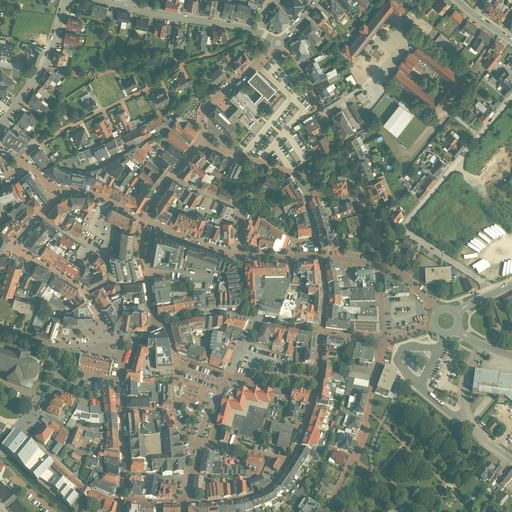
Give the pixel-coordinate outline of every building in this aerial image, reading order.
[(172,1),(167,0),(165,9),(177,11),(178,2),(172,1)] [(197,0),(187,0),(186,4),(188,5),(187,9),(187,10),(191,11),(191,10),(195,10),(197,0)] [(216,0),(207,0),(207,1),(206,1),(205,7),(206,7),(205,11),(204,11),(214,13),(216,0)] [(258,4),(249,0),(248,5),(250,5),(250,8),(257,9),(258,6),(258,4)] [(303,4),(298,0),(287,0),(288,1),(285,5),(295,14),(303,4)] [(344,12),(331,0),(330,0),(324,7),(328,11),(332,14),(335,10),(341,15),(344,12)] [(362,31),(349,46),(345,43),(340,50),(352,60),(372,34),(392,9),(399,15),(405,8),(400,5),(394,0),(386,0),(367,24),(364,22),(359,28),(362,31)] [(450,5),(444,0),(440,0),(439,2),(440,2),(438,4),(437,3),(433,7),(438,12),(438,11),(441,14),(445,11),(444,10),(446,8),(446,9),(450,5)] [(485,0),(483,0),(478,7),(484,11),(489,3),(487,1),(485,0)] [(237,4),(225,1),(222,13),(235,16),(235,14),(237,4)] [(248,5),(238,3),(237,4),(235,14),(248,17),(250,8),(250,5),(248,5)] [(489,3),(484,11),(490,14),(495,6),(493,5),(489,3)] [(107,7),(93,4),(91,14),(105,18),(107,10),(107,7)] [(501,10),(495,18),(501,22),(509,9),(506,7),(507,6),(504,4),(501,10)] [(429,6),(424,12),(427,15),(433,9),(429,6)] [(495,6),(490,14),(495,18),(501,10),(496,7),(495,6)] [(290,19),(279,9),(270,18),(281,29),(290,19)] [(114,12),(107,10),(105,18),(104,17),(104,18),(113,20),(115,12),(114,12)] [(130,12),(118,10),(118,13),(116,19),(122,20),(120,26),(126,27),(127,21),(128,21),(128,19),(130,12)] [(449,16),(447,14),(442,20),(447,25),(452,19),(457,24),(463,18),(454,10),(449,16)] [(328,17),(321,11),(314,18),(325,28),(328,25),(324,21),(328,17)] [(87,15),(79,14),(77,20),(82,21),(82,22),(85,22),(87,15)] [(82,21),(69,17),(66,25),(72,27),(76,28),(80,29),(82,22),(82,21)] [(148,21),(137,19),(135,28),(147,30),(148,21)] [(476,27),(467,21),(462,28),(472,34),(476,27)] [(310,22),(302,31),(308,37),(309,37),(314,31),(317,28),(310,22)] [(166,24),(158,23),(157,26),(156,26),(154,33),(161,34),(164,35),(165,30),(166,25),(166,24)] [(183,27),(174,26),(172,36),(173,36),(172,40),(172,42),(173,42),(174,42),(174,45),(180,46),(180,44),(183,45),(184,37),(181,37),(182,33),(183,27)] [(225,30),(217,29),(217,32),(215,39),(223,41),(224,41),(225,41),(226,37),(224,37),(225,30)] [(205,31),(198,30),(196,39),(195,41),(198,42),(198,47),(205,49),(206,43),(207,35),(204,34),(205,31)] [(481,30),(476,38),(472,44),(471,45),(471,46),(479,51),(482,46),(480,45),(482,42),(486,44),(490,37),(481,30)] [(321,37),(314,31),(309,37),(313,41),(315,43),(321,37)] [(80,36),(66,32),(64,40),(65,40),(70,42),(69,42),(70,42),(73,43),(77,44),(80,36)] [(331,39),(325,33),(323,35),(329,41),(331,39)] [(469,34),(464,41),(467,43),(469,41),(473,37),(469,34)] [(300,38),(291,44),(290,44),(290,45),(293,49),(292,50),(294,54),(295,53),(298,58),(299,58),(300,57),(305,54),(307,58),(309,57),(307,53),(308,53),(309,52),(308,52),(301,39),(301,38),(300,38)] [(489,58),(483,65),(489,70),(501,55),(499,53),(504,47),(495,40),(487,50),(492,53),(492,54),(489,52),(486,56),(489,58)] [(13,44),(0,42),(0,44),(0,52),(12,54),(13,44)] [(405,60),(404,61),(402,60),(397,66),(400,67),(392,77),(436,112),(462,79),(419,44),(411,53),(409,52),(404,58),(406,59),(405,60)] [(44,52),(35,48),(32,47),(31,49),(27,47),(26,46),(24,49),(24,51),(32,54),(30,60),(39,64),(44,52)] [(62,53),(55,51),(52,61),(62,65),(62,64),(64,65),(66,61),(63,60),(65,54),(62,53)] [(250,60),(244,52),(231,63),(237,71),(240,68),(250,60)] [(322,53),(314,58),(316,61),(324,56),(322,53)] [(225,56),(219,62),(224,67),(229,63),(225,56)] [(153,57),(149,57),(147,67),(150,67),(150,71),(157,72),(157,68),(159,69),(161,59),(153,57)] [(313,62),(307,65),(308,67),(305,68),(307,72),(309,75),(317,71),(321,69),(318,64),(314,66),(313,62)] [(475,62),(470,69),(475,73),(480,67),(475,62)] [(220,67),(211,74),(215,79),(214,80),(216,83),(220,79),(226,74),(220,67)] [(68,69),(59,68),(56,73),(62,77),(68,69)] [(511,74),(511,73),(505,68),(501,74),(508,79),(511,74)] [(47,70),(39,81),(46,86),(51,79),(57,83),(60,79),(54,75),(47,70)] [(254,102),(239,88),(234,94),(233,93),(229,97),(230,97),(239,106),(237,108),(235,110),(231,114),(228,117),(216,106),(208,115),(214,120),(218,125),(223,130),(228,134),(236,125),(234,123),(239,117),(240,118),(240,119),(249,128),(250,129),(251,130),(259,121),(257,119),(252,114),(254,112),(254,113),(256,110),(259,107),(256,104),(264,95),(267,98),(276,89),(258,73),(256,71),(247,80),(262,93),(254,102)] [(320,76),(317,71),(309,75),(311,78),(313,83),(316,81),(316,82),(322,79),(320,76)] [(15,83),(1,72),(0,73),(0,80),(6,85),(2,90),(0,88),(0,89),(6,94),(7,94),(15,83)] [(184,75),(178,78),(178,79),(174,82),(177,89),(188,84),(187,81),(184,75)] [(504,78),(501,75),(498,80),(505,86),(507,83),(502,80),(504,78)] [(133,76),(123,82),(128,90),(138,85),(133,76)] [(192,79),(187,81),(188,84),(190,89),(195,87),(192,79)] [(328,81),(316,89),(321,96),(328,92),(326,88),(331,85),(328,81)] [(47,92),(42,86),(37,91),(43,96),(47,92)] [(503,88),(500,91),(506,96),(511,91),(505,86),(503,88)] [(165,90),(153,96),(154,98),(158,105),(165,101),(166,103),(171,100),(168,96),(168,95),(165,90)] [(328,92),(321,96),(325,104),(335,98),(333,94),(331,96),(328,92)] [(361,92),(356,95),(359,101),(364,98),(361,92)] [(395,94),(391,98),(398,103),(401,99),(395,94)] [(46,106),(41,102),(41,101),(33,95),(27,103),(30,105),(30,106),(32,108),(33,107),(36,109),(37,107),(43,111),(46,106)] [(91,97),(83,102),(87,110),(88,110),(97,106),(95,101),(94,102),(91,97)] [(154,98),(149,100),(154,110),(156,108),(155,106),(158,105),(154,98)] [(417,111),(401,99),(398,103),(399,104),(409,112),(393,132),(392,133),(397,136),(417,111)] [(487,107),(478,100),(475,104),(476,105),(490,116),(495,111),(492,108),(493,107),(489,104),(487,107)] [(353,103),(348,106),(351,111),(355,109),(356,108),(353,103)] [(385,121),(383,124),(393,132),(409,112),(399,104),(397,106),(385,121)] [(490,116),(476,105),(474,107),(482,113),(479,117),(485,122),(490,116)] [(183,119),(180,115),(176,119),(176,120),(175,121),(170,117),(168,119),(164,115),(156,108),(154,110),(165,121),(164,122),(170,126),(189,143),(194,134),(197,130),(192,125),(185,119),(185,120),(183,119)] [(361,120),(355,109),(351,111),(358,122),(361,120)] [(354,132),(342,110),(337,113),(332,116),(338,126),(344,137),(354,132)] [(125,111),(116,115),(117,118),(116,119),(122,130),(129,127),(132,125),(130,122),(129,119),(128,116),(127,116),(125,111)] [(478,118),(470,111),(466,116),(471,121),(474,123),(478,118)] [(29,115),(25,112),(23,115),(22,115),(18,121),(25,126),(29,121),(33,124),(36,120),(29,115)] [(159,117),(149,122),(152,127),(162,123),(159,117)] [(105,118),(95,123),(96,126),(94,126),(94,127),(95,126),(97,129),(96,130),(97,130),(98,132),(97,132),(98,132),(100,135),(99,136),(101,135),(102,137),(112,132),(109,127),(110,126),(108,123),(108,124),(105,118)] [(140,118),(134,120),(137,127),(143,124),(140,118)] [(450,118),(444,125),(447,127),(453,120),(450,118)] [(321,129),(315,119),(314,120),(307,124),(306,124),(308,128),(311,127),(314,133),(321,129)] [(22,129),(16,124),(11,130),(18,135),(22,129)] [(147,125),(140,129),(144,137),(151,133),(149,129),(147,125)] [(140,127),(130,131),(130,132),(121,136),(123,140),(125,139),(128,145),(144,137),(140,129),(140,127)] [(11,130),(9,128),(3,136),(5,137),(2,141),(8,145),(10,144),(11,145),(18,135),(11,130)] [(18,135),(11,145),(11,144),(18,149),(21,146),(22,147),(27,140),(28,139),(24,137),(27,132),(22,129),(18,135)] [(84,129),(72,135),(78,147),(87,143),(90,141),(90,140),(84,129)] [(173,133),(169,131),(164,137),(171,142),(171,141),(172,140),(175,141),(178,137),(173,133)] [(32,136),(27,132),(24,137),(28,139),(27,140),(29,142),(33,136),(32,136)] [(457,139),(452,134),(450,137),(448,140),(455,146),(457,143),(455,142),(455,141),(457,140),(457,139)] [(324,136),(312,143),(314,147),(317,146),(321,152),(322,151),(323,152),(330,148),(328,144),(329,143),(328,141),(326,141),(324,136)] [(188,145),(178,137),(175,141),(173,144),(183,151),(188,145)] [(356,137),(347,142),(351,150),(360,145),(356,137)] [(114,138),(105,142),(110,154),(120,149),(114,138)] [(90,141),(87,143),(89,148),(93,146),(96,145),(95,144),(93,139),(90,140),(90,141)] [(166,150),(156,139),(154,141),(162,149),(164,152),(166,150)] [(455,146),(448,140),(445,143),(446,144),(445,146),(449,149),(451,146),(453,148),(455,146)] [(465,145),(459,140),(458,141),(457,143),(455,146),(461,151),(465,145)] [(97,147),(93,148),(96,154),(98,160),(110,154),(105,142),(97,147)] [(148,142),(141,148),(146,152),(152,147),(148,142)] [(183,151),(171,143),(168,147),(166,149),(178,157),(183,151)] [(363,152),(360,145),(351,150),(355,158),(360,155),(361,157),(369,154),(367,150),(363,152)] [(89,148),(83,151),(85,158),(86,158),(96,154),(93,148),(93,146),(89,148)] [(137,146),(128,151),(134,156),(140,160),(141,162),(141,161),(142,160),(144,157),(146,154),(147,154),(137,146)] [(461,151),(455,146),(453,148),(450,151),(456,156),(461,151)] [(38,147),(29,154),(34,160),(35,160),(36,159),(32,154),(40,148),(39,147),(38,147)] [(40,148),(32,154),(36,159),(41,166),(49,160),(47,158),(48,157),(46,155),(40,148)] [(198,149),(189,159),(198,165),(206,154),(198,149)] [(177,158),(166,150),(164,152),(161,156),(163,157),(173,164),(177,158)] [(83,151),(77,153),(78,155),(80,160),(85,158),(83,151)] [(134,156),(128,151),(123,155),(129,159),(131,160),(132,158),(134,156)] [(215,163),(219,155),(212,151),(208,158),(211,159),(211,160),(212,160),(215,162),(215,163)] [(321,152),(313,155),(316,160),(324,155),(323,152),(322,151),(321,152)] [(219,155),(215,163),(219,164),(218,165),(222,168),(223,166),(223,167),(227,158),(220,154),(219,155)] [(78,155),(66,159),(67,164),(68,165),(80,160),(78,155)] [(123,155),(118,158),(123,163),(129,159),(123,155)] [(364,160),(359,162),(358,162),(357,162),(356,163),(356,164),(357,164),(358,164),(360,171),(370,167),(367,162),(371,160),(369,155),(363,158),(364,160)] [(439,158),(438,159),(433,155),(429,159),(430,160),(441,169),(445,163),(439,158)] [(173,164),(163,157),(159,163),(160,164),(168,170),(173,164)] [(118,158),(104,166),(109,173),(104,181),(99,190),(109,195),(115,183),(124,164),(123,163),(118,158)] [(158,166),(148,158),(147,160),(145,162),(145,163),(150,167),(149,168),(151,169),(151,170),(153,171),(154,170),(155,171),(159,166),(158,166)] [(198,165),(189,159),(182,168),(192,175),(193,175),(194,176),(196,172),(199,167),(198,167),(199,166),(198,165)] [(244,165),(233,160),(227,173),(238,178),(244,165)] [(441,169),(430,160),(428,162),(431,165),(432,164),(433,165),(430,169),(436,174),(437,174),(436,174),(441,169)] [(210,165),(208,163),(204,170),(205,171),(209,174),(211,173),(215,166),(211,163),(210,165)] [(60,168),(54,164),(43,169),(45,170),(52,175),(63,181),(71,182),(73,173),(66,171),(60,168)] [(159,166),(155,171),(154,170),(153,171),(151,170),(148,174),(159,182),(164,174),(168,170),(160,164),(158,166),(159,166)] [(109,173),(104,166),(100,174),(103,176),(106,177),(109,173)] [(204,170),(199,167),(196,172),(203,177),(205,171),(204,170)] [(370,167),(360,171),(364,179),(369,177),(370,179),(374,177),(373,176),(373,175),(370,167)] [(100,168),(91,170),(90,173),(91,174),(91,175),(96,176),(97,173),(100,168)] [(131,169),(124,178),(120,186),(119,187),(117,186),(118,185),(115,183),(109,195),(118,200),(128,181),(133,174),(135,171),(131,169)] [(148,174),(142,169),(138,173),(146,178),(148,179),(146,182),(154,188),(159,182),(148,174)] [(192,175),(182,169),(177,175),(186,181),(187,180),(190,182),(192,180),(188,177),(189,176),(191,178),(193,175),(192,175)] [(421,179),(408,170),(406,174),(409,176),(409,177),(414,179),(419,182),(421,184),(424,180),(421,178),(421,179)] [(209,174),(205,171),(203,177),(201,179),(207,181),(212,175),(212,174),(211,173),(209,174)] [(77,173),(73,173),(71,182),(74,183),(82,184),(84,175),(77,173)] [(275,176),(267,173),(262,185),(266,187),(267,184),(275,187),(279,177),(276,175),(275,175),(275,176)] [(49,195),(31,174),(22,181),(32,193),(33,192),(42,203),(49,195)] [(91,175),(84,174),(84,175),(82,184),(91,186),(96,176),(91,175)] [(138,177),(133,174),(128,181),(133,184),(138,177)] [(424,180),(421,184),(423,185),(429,189),(437,179),(429,174),(424,180)] [(296,183),(291,175),(280,183),(281,184),(280,185),(282,188),(286,186),(287,188),(284,190),(286,194),(289,192),(295,201),(297,204),(299,208),(305,205),(302,193),(298,186),(296,183)] [(101,179),(96,176),(91,186),(99,190),(104,181),(101,179)] [(345,178),(331,182),(333,187),(336,186),(337,194),(341,193),(347,191),(348,191),(347,187),(345,178)] [(146,182),(142,179),(140,182),(143,184),(140,189),(140,190),(149,196),(154,188),(146,182)] [(207,181),(201,179),(197,186),(206,190),(210,183),(207,181)] [(385,179),(379,181),(367,186),(368,191),(371,197),(383,192),(385,197),(391,195),(385,179)] [(181,186),(173,180),(167,188),(176,195),(177,195),(179,193),(184,187),(181,186)] [(19,181),(12,183),(18,195),(19,197),(23,201),(24,202),(25,201),(28,200),(23,195),(20,189),(22,188),(19,181)] [(128,181),(118,200),(126,203),(131,193),(130,193),(134,185),(133,184),(128,181)] [(411,185),(405,181),(403,184),(408,189),(411,185)] [(218,186),(210,183),(206,190),(215,194),(218,186)] [(0,203),(4,202),(8,200),(7,199),(10,198),(18,195),(13,185),(12,186),(5,188),(0,189),(0,203)] [(429,189),(423,185),(420,188),(419,189),(425,194),(429,189)] [(232,192),(220,187),(217,195),(228,200),(230,196),(232,192)] [(167,188),(156,205),(165,210),(176,195),(167,188)] [(318,188),(311,191),(313,196),(320,193),(318,188)] [(182,195),(180,198),(181,199),(186,203),(189,198),(193,192),(186,189),(182,195)] [(425,194),(419,189),(417,192),(415,194),(421,199),(425,194)] [(131,206),(140,211),(149,196),(140,190),(138,194),(137,195),(136,198),(131,206)] [(347,191),(341,193),(343,199),(339,200),(349,197),(347,191)] [(32,193),(30,194),(32,197),(28,200),(25,201),(28,205),(34,212),(42,203),(33,192),(32,193)] [(193,192),(186,203),(193,207),(201,195),(193,192)] [(245,197),(235,192),(232,197),(243,202),(245,197)] [(134,195),(131,193),(126,203),(131,206),(136,198),(134,197),(135,195),(134,195)] [(18,195),(10,198),(14,206),(14,207),(14,206),(16,208),(23,201),(19,197),(18,195)] [(86,196),(70,195),(66,198),(68,199),(69,205),(81,206),(86,196)] [(95,200),(86,196),(81,206),(87,209),(84,214),(87,215),(92,206),(95,200)] [(317,197),(308,200),(309,207),(312,213),(322,210),(321,208),(317,197)] [(66,198),(57,203),(65,209),(69,205),(68,199),(66,198)] [(350,200),(341,203),(342,207),(343,207),(343,210),(344,214),(353,212),(350,200)] [(11,217),(8,220),(0,230),(10,237),(17,229),(34,212),(26,204),(24,202),(23,201),(16,208),(14,206),(14,207),(7,213),(11,217)] [(295,201),(282,207),(286,214),(291,212),(291,211),(299,208),(297,204),(295,201)] [(227,205),(221,202),(217,211),(220,212),(219,216),(222,217),(227,205)] [(57,203),(47,215),(55,222),(65,209),(57,203)] [(81,206),(69,205),(65,209),(55,222),(67,229),(78,212),(81,206)] [(156,205),(155,205),(151,215),(168,222),(171,215),(172,213),(165,210),(156,205)] [(234,208),(227,205),(222,217),(221,218),(220,221),(224,222),(223,222),(233,222),(234,208)] [(304,207),(298,209),(296,210),(292,212),(295,218),(300,216),(301,217),(306,215),(304,207)] [(322,210),(312,213),(315,221),(316,220),(316,222),(315,223),(317,231),(319,230),(319,232),(318,233),(319,236),(330,234),(329,230),(328,230),(327,227),(328,227),(326,220),(325,217),(323,210),(322,207),(321,208),(322,210)] [(122,213),(112,208),(110,214),(108,218),(117,222),(122,213)] [(189,215),(179,211),(175,217),(174,217),(171,223),(179,226),(180,221),(182,222),(181,225),(184,226),(183,227),(184,228),(184,227),(187,229),(188,229),(193,217),(189,215)] [(389,211),(384,213),(390,221),(392,219),(391,217),(389,216),(391,214),(389,211)] [(129,216),(122,213),(117,222),(116,224),(121,227),(122,225),(125,227),(129,216)] [(397,213),(393,217),(392,216),(391,217),(392,219),(390,221),(393,224),(396,228),(403,220),(397,213)] [(197,214),(196,217),(193,216),(193,217),(188,229),(192,231),(192,230),(196,232),(200,233),(206,218),(197,214)] [(288,215),(277,227),(281,229),(291,218),(288,215)] [(301,217),(299,218),(300,224),(301,227),(310,228),(306,215),(301,217)] [(136,219),(129,216),(125,227),(127,228),(127,230),(134,232),(136,219)] [(51,225),(43,219),(36,227),(44,234),(51,225)] [(261,221),(256,219),(252,229),(253,230),(257,232),(261,221)] [(340,219),(334,220),(336,228),(345,226),(344,223),(342,224),(340,219)] [(355,219),(344,222),(344,223),(345,226),(347,235),(354,233),(354,235),(359,234),(355,219)] [(82,228),(74,222),(69,231),(77,236),(83,228),(82,228)] [(212,224),(204,222),(200,233),(208,235),(212,224)] [(223,222),(224,240),(233,240),(233,231),(233,222),(223,222)] [(271,227),(263,222),(258,232),(261,234),(268,237),(270,233),(268,232),(271,227)] [(252,225),(246,223),(244,229),(244,231),(244,233),(245,234),(244,238),(245,240),(244,241),(246,242),(245,244),(248,246),(253,235),(251,234),(253,230),(252,229),(251,229),(252,225)] [(51,225),(44,234),(50,239),(52,236),(54,237),(59,230),(51,225)] [(221,228),(213,225),(209,236),(217,238),(221,228)] [(44,234),(36,227),(30,234),(45,246),(48,241),(50,239),(44,234)] [(283,236),(271,227),(268,232),(270,233),(271,233),(270,237),(273,239),(272,242),(261,239),(258,250),(272,252),(280,253),(285,238),(283,237),(283,236)] [(301,227),(301,228),(297,228),(298,239),(311,238),(310,228),(301,227)] [(127,230),(121,229),(121,236),(134,238),(134,232),(127,230)] [(59,230),(54,237),(58,240),(63,233),(59,230)] [(10,238),(2,232),(0,234),(0,251),(1,251),(10,238)] [(74,240),(63,233),(58,240),(56,243),(62,247),(64,244),(69,248),(73,241),(74,240)] [(45,246),(30,234),(23,244),(39,254),(45,246)] [(330,234),(319,236),(318,236),(319,241),(320,247),(321,250),(320,251),(320,252),(321,253),(322,252),(323,251),(335,251),(335,250),(339,250),(338,243),(334,244),(333,240),(335,240),(334,234),(330,234)] [(171,238),(164,236),(160,236),(155,235),(154,242),(152,251),(149,250),(149,252),(149,254),(152,255),(151,261),(150,263),(151,263),(154,264),(168,266),(170,267),(171,263),(176,264),(180,265),(180,264),(183,264),(187,244),(178,240),(178,241),(171,238)] [(253,235),(248,246),(248,247),(257,249),(261,238),(260,238),(253,235)] [(134,238),(121,236),(120,247),(117,247),(116,255),(132,255),(134,238)] [(55,245),(48,241),(45,246),(39,254),(45,258),(52,262),(62,247),(56,243),(55,245)] [(410,244),(405,241),(401,248),(408,253),(409,253),(412,249),(414,247),(413,247),(414,246),(410,244)] [(62,247),(52,262),(62,268),(68,259),(72,253),(74,254),(76,252),(76,251),(74,250),(73,251),(70,249),(68,252),(67,251),(69,248),(64,244),(62,247)] [(76,251),(76,252),(81,255),(86,247),(80,244),(80,245),(76,251)] [(218,255),(187,244),(183,264),(183,265),(186,265),(186,266),(211,269),(210,274),(219,275),(220,275),(222,269),(214,266),(218,255)] [(412,249),(409,253),(408,253),(405,258),(411,262),(417,253),(412,249)] [(93,252),(91,254),(85,261),(90,264),(93,261),(98,255),(93,252)] [(104,260),(98,255),(93,261),(96,265),(98,269),(106,265),(104,260)] [(116,255),(114,255),(110,256),(114,274),(115,276),(116,277),(117,278),(119,278),(130,278),(135,277),(140,276),(140,275),(138,266),(137,263),(134,255),(132,255),(116,255)] [(234,261),(218,255),(214,266),(222,269),(220,275),(219,275),(218,281),(227,280),(229,298),(233,298),(231,310),(238,310),(240,308),(241,305),(239,291),(238,291),(234,261)] [(8,257),(0,257),(0,272),(1,273),(3,268),(8,258),(8,257)] [(77,265),(68,259),(62,268),(74,276),(80,267),(77,265)] [(89,266),(85,273),(87,275),(88,274),(89,273),(90,272),(88,270),(91,266),(95,269),(95,270),(98,269),(96,265),(93,261),(90,264),(89,266)] [(13,263),(12,263),(9,262),(0,290),(9,294),(12,295),(16,283),(18,284),(19,280),(17,280),(19,276),(22,266),(19,266),(19,265),(18,265),(17,264),(16,263),(14,263),(13,263)] [(80,267),(74,276),(82,281),(87,275),(85,273),(89,266),(83,262),(82,263),(80,267)] [(44,268),(37,264),(31,276),(34,277),(34,276),(38,278),(39,277),(44,268)] [(317,264),(309,265),(301,266),(294,266),(294,277),(302,276),(308,276),(315,277),(315,278),(320,279),(320,275),(319,275),(319,269),(318,269),(317,264)] [(338,264),(324,267),(326,273),(335,272),(336,271),(339,271),(338,264)] [(95,270),(93,271),(94,274),(93,274),(97,283),(108,278),(109,276),(106,265),(98,269),(95,270)] [(258,266),(250,266),(250,267),(247,267),(245,269),(245,276),(247,278),(247,284),(248,285),(248,289),(249,291),(249,292),(249,294),(249,295),(249,296),(250,296),(250,299),(251,300),(252,308),(255,309),(256,304),(256,301),(260,301),(265,286),(265,280),(265,267),(264,267),(261,267),(258,267),(258,266)] [(283,266),(265,266),(265,267),(265,280),(276,280),(281,280),(284,280),(284,277),(286,277),(287,276),(286,274),(286,273),(283,273),(283,266)] [(44,268),(39,277),(32,291),(37,294),(46,281),(45,281),(51,272),(44,268)] [(450,270),(425,271),(425,284),(451,283),(450,270)] [(373,271),(367,271),(367,272),(365,272),(354,273),(355,283),(362,282),(363,290),(375,290),(373,271)] [(335,272),(326,273),(328,285),(329,285),(337,285),(335,272)] [(64,280),(53,273),(50,278),(49,283),(48,284),(58,290),(64,280)] [(90,276),(88,274),(87,275),(82,281),(88,287),(97,283),(93,274),(90,276)] [(30,277),(26,275),(22,285),(26,287),(30,277)] [(320,279),(315,278),(315,277),(308,276),(302,276),(301,280),(307,281),(307,282),(306,288),(309,289),(321,290),(320,279)] [(394,283),(392,283),(392,279),(388,280),(388,277),(384,278),(385,293),(392,293),(392,295),(395,295),(395,297),(409,296),(409,291),(405,291),(404,287),(400,288),(400,284),(394,285),(394,283)] [(169,280),(153,283),(155,294),(172,291),(171,288),(179,286),(178,282),(171,281),(171,279),(170,280),(169,280)] [(78,289),(64,280),(58,290),(61,292),(69,298),(78,289)] [(227,280),(218,281),(218,286),(218,287),(219,287),(218,293),(218,294),(218,298),(229,298),(227,280)] [(276,280),(265,280),(265,286),(260,301),(259,305),(260,305),(258,314),(279,319),(279,318),(286,297),(288,291),(291,285),(290,282),(281,280),(276,280)] [(49,283),(46,281),(37,294),(49,300),(53,293),(54,293),(58,290),(48,284),(49,283)] [(471,281),(464,284),(468,294),(476,290),(471,281)] [(137,283),(124,284),(124,293),(123,299),(123,300),(135,300),(137,292),(137,283)] [(142,283),(137,283),(137,292),(135,300),(139,300),(145,300),(142,283)] [(206,285),(194,283),(193,293),(194,296),(205,295),(206,285)] [(115,284),(106,285),(105,285),(107,290),(110,290),(110,292),(116,291),(115,284)] [(105,285),(91,291),(97,299),(107,294),(110,293),(110,292),(110,290),(107,290),(105,285)] [(218,287),(206,285),(205,291),(205,295),(205,297),(211,296),(211,297),(213,296),(214,293),(218,293),(219,287),(218,287)] [(337,285),(329,285),(329,291),(329,296),(330,296),(330,299),(338,299),(338,294),(338,288),(338,285),(337,285)] [(78,289),(69,298),(72,303),(73,302),(75,300),(76,301),(83,296),(78,289)] [(321,291),(309,289),(308,296),(315,297),(315,301),(322,302),(322,297),(322,294),(321,294),(321,291)] [(375,290),(350,291),(350,294),(350,299),(350,302),(356,302),(375,301),(375,290)] [(279,318),(292,321),(297,304),(297,303),(296,303),(296,304),(294,304),(296,295),(288,294),(289,291),(288,291),(286,297),(279,318)] [(32,303),(15,297),(13,303),(7,301),(9,294),(3,292),(1,299),(0,298),(0,320),(0,321),(3,322),(4,318),(15,321),(18,310),(19,309),(27,311),(32,313),(35,304),(34,303),(32,302),(32,303)] [(169,292),(155,294),(157,305),(158,308),(157,309),(170,307),(169,300),(169,292)] [(119,293),(111,297),(111,298),(110,299),(111,301),(115,299),(118,298),(120,297),(120,293),(119,293)] [(183,301),(176,302),(177,304),(173,304),(174,307),(174,315),(194,313),(193,298),(194,297),(194,296),(193,293),(187,293),(173,293),(173,299),(177,299),(177,297),(182,297),(183,300),(182,300),(183,301)] [(213,296),(213,301),(211,301),(205,302),(206,311),(217,310),(217,297),(218,294),(218,293),(214,293),(213,296)] [(107,294),(97,299),(99,303),(101,307),(111,302),(111,301),(110,299),(107,294)] [(511,294),(502,299),(506,306),(511,303),(511,294)] [(205,295),(194,296),(194,297),(193,298),(194,313),(206,311),(205,302),(205,297),(205,295)] [(300,295),(298,304),(297,303),(297,304),(300,305),(299,309),(307,311),(307,309),(308,296),(300,295)] [(76,301),(71,306),(73,309),(74,309),(78,306),(82,304),(86,301),(87,300),(83,296),(76,301)] [(65,306),(53,297),(50,301),(62,310),(65,306)] [(229,298),(218,298),(218,310),(231,310),(233,298),(229,298)] [(115,299),(111,301),(111,302),(116,309),(118,312),(121,313),(122,310),(122,308),(120,307),(115,299)] [(338,299),(330,299),(329,309),(338,309),(342,309),(343,309),(343,305),(342,304),(342,303),(344,303),(342,303),(342,299),(340,299),(338,299)] [(145,300),(139,300),(139,308),(136,308),(134,308),(134,311),(131,328),(146,328),(147,323),(148,320),(147,320),(147,317),(146,309),(145,300)] [(501,300),(493,304),(495,309),(504,305),(501,300)] [(315,301),(314,310),(313,325),(318,326),(319,326),(320,326),(322,308),(322,302),(315,301)] [(111,302),(101,307),(105,314),(116,309),(111,302)] [(300,305),(297,304),(292,321),(307,324),(307,311),(299,309),(300,305)] [(78,306),(74,309),(74,312),(66,311),(64,315),(78,316),(78,306)] [(170,307),(157,309),(158,318),(174,315),(174,307),(173,307),(170,307)] [(354,331),(377,334),(381,333),(379,308),(375,309),(375,310),(376,317),(376,323),(357,322),(354,322),(354,331)] [(116,309),(105,314),(108,319),(108,325),(120,326),(121,313),(118,312),(116,309)] [(342,316),(338,316),(338,309),(329,309),(327,309),(326,327),(349,330),(349,321),(349,316),(342,316)] [(48,314),(37,310),(32,325),(35,326),(43,329),(45,324),(48,314)] [(134,311),(122,310),(121,313),(120,326),(131,328),(134,311)] [(59,318),(48,314),(45,324),(43,329),(35,326),(32,334),(39,337),(51,341),(56,326),(59,318)] [(78,316),(64,315),(63,324),(78,325),(78,316)] [(84,316),(78,316),(78,325),(92,325),(92,318),(93,316),(92,316),(84,316)] [(235,320),(223,319),(222,332),(221,332),(221,336),(222,336),(222,341),(229,342),(231,343),(232,336),(239,339),(241,335),(248,322),(235,320)] [(205,321),(194,321),(187,324),(190,334),(190,335),(192,334),(193,335),(195,334),(195,335),(204,336),(204,333),(208,333),(207,337),(212,337),(213,327),(212,327),(213,320),(205,320),(205,321)] [(223,320),(214,320),(213,333),(213,335),(221,336),(221,332),(223,320)] [(187,324),(171,328),(173,335),(176,346),(186,347),(187,347),(188,347),(187,346),(185,337),(190,335),(190,334),(187,324)] [(276,329),(264,327),(257,342),(266,346),(270,337),(273,337),(275,337),(276,329)] [(289,330),(277,328),(275,337),(274,341),(273,341),(273,343),(272,348),(272,350),(284,353),(285,348),(286,342),(289,331),(289,330)] [(148,338),(148,347),(148,357),(148,363),(148,368),(148,370),(150,372),(173,371),(169,349),(166,339),(163,331),(148,338)] [(299,333),(289,331),(286,342),(292,343),(297,344),(299,333)] [(308,336),(299,335),(299,333),(297,344),(296,348),(306,350),(308,336)] [(221,336),(213,335),(212,337),(210,350),(210,352),(212,353),(219,355),(220,352),(221,347),(224,348),(224,347),(227,347),(229,342),(222,341),(222,336),(221,336)] [(316,338),(308,336),(306,350),(303,350),(302,364),(313,364),(315,346),(316,338)] [(207,337),(206,337),(204,349),(205,349),(208,350),(210,350),(212,337),(207,337)] [(324,340),(323,347),(331,348),(331,347),(342,349),(343,344),(342,344),(343,340),(328,338),(326,338),(325,339),(324,340)] [(148,347),(138,347),(135,359),(146,362),(148,363),(148,357),(148,347)] [(177,347),(175,347),(178,354),(187,357),(188,350),(188,347),(187,347),(186,347),(185,347),(185,349),(177,347)] [(194,348),(188,347),(188,350),(187,357),(196,360),(197,352),(197,351),(198,348),(194,347),(194,348)] [(331,348),(323,347),(322,358),(333,359),(336,359),(336,353),(330,352),(331,350),(331,348)] [(365,348),(356,347),(355,356),(353,356),(352,361),(360,362),(359,366),(364,367),(365,363),(372,364),(374,353),(369,352),(370,351),(365,350),(365,348)] [(0,374),(5,376),(5,378),(8,379),(7,382),(20,387),(20,386),(30,390),(33,383),(34,382),(35,382),(36,381),(37,380),(38,378),(39,376),(39,375),(39,373),(39,371),(38,370),(38,368),(38,367),(40,361),(30,357),(17,353),(16,355),(13,354),(12,356),(1,352),(1,350),(0,349),(0,374)] [(219,355),(212,353),(211,356),(209,366),(224,371),(228,362),(232,354),(224,351),(223,353),(220,352),(219,355)] [(207,354),(204,352),(204,354),(202,362),(209,366),(211,356),(207,354)] [(101,361),(81,356),(80,362),(78,369),(84,371),(85,371),(110,377),(112,370),(113,364),(101,361)] [(146,362),(135,359),(134,364),(133,364),(132,367),(133,367),(131,373),(138,373),(141,373),(143,373),(144,370),(144,367),(146,362)] [(332,365),(322,364),(321,373),(331,374),(332,365)] [(395,371),(385,367),(377,389),(377,390),(389,394),(397,374),(395,371)] [(370,376),(349,371),(347,377),(355,379),(369,382),(370,376)] [(511,376),(481,372),(476,371),(476,372),(475,372),(472,392),(504,396),(511,402),(511,376)] [(138,373),(131,373),(126,373),(126,384),(140,384),(140,374),(141,373),(138,373)] [(331,374),(321,373),(320,382),(320,383),(329,384),(330,378),(332,380),(334,380),(333,381),(340,382),(341,376),(331,374)] [(151,377),(144,377),(144,376),(143,376),(143,374),(140,374),(140,384),(152,385),(152,379),(151,379),(151,377)] [(355,379),(349,378),(347,386),(346,391),(352,393),(353,385),(355,379)] [(369,382),(355,379),(353,385),(368,388),(369,382)] [(114,383),(99,381),(98,385),(97,391),(97,392),(115,393),(114,383)] [(98,385),(90,383),(84,382),(82,389),(83,389),(97,391),(98,385)] [(329,384),(320,383),(319,390),(329,392),(333,393),(335,394),(336,389),(332,388),(332,384),(329,384)] [(140,384),(126,384),(126,399),(137,399),(137,392),(137,390),(140,390),(140,384)] [(152,385),(140,384),(140,390),(137,390),(137,392),(152,393),(152,396),(158,396),(158,386),(158,385),(152,385)] [(164,386),(162,386),(162,394),(162,407),(165,407),(173,406),(173,398),(173,386),(164,386)] [(239,389),(239,392),(237,391),(235,390),(233,391),(231,391),(230,389),(227,391),(228,393),(227,394),(226,395),(226,396),(225,397),(225,398),(226,398),(225,400),(223,399),(221,408),(222,408),(220,416),(219,416),(217,424),(218,425),(217,427),(218,427),(217,427),(223,428),(226,429),(228,429),(238,432),(237,436),(244,438),(243,440),(255,443),(258,430),(262,431),(266,416),(276,419),(277,419),(279,407),(274,406),(272,405),(274,394),(272,393),(273,392),(264,390),(263,394),(260,393),(260,392),(252,390),(251,393),(248,392),(239,389)] [(329,392),(319,390),(317,399),(327,400),(328,397),(332,398),(333,393),(329,392)] [(389,394),(377,390),(375,394),(387,399),(389,394)] [(115,393),(97,392),(102,392),(103,398),(103,401),(104,406),(116,406),(115,400),(115,393)] [(299,393),(293,392),(292,395),(290,402),(291,402),(291,403),(292,403),(292,402),(294,403),(295,403),(301,404),(301,405),(301,404),(305,405),(305,406),(305,405),(306,406),(307,406),(309,395),(299,392),(299,393)] [(364,393),(362,393),(361,394),(358,393),(358,394),(356,400),(356,403),(365,405),(368,395),(364,394),(364,393)] [(69,398),(68,397),(62,394),(61,397),(57,398),(55,397),(52,405),(62,410),(64,404),(71,408),(75,400),(72,399),(70,398),(69,398)] [(289,396),(277,395),(276,404),(280,405),(280,401),(289,401),(289,396)] [(152,399),(141,399),(137,399),(126,399),(127,409),(150,409),(150,408),(149,403),(152,403),(152,399)] [(327,400),(317,399),(315,410),(325,412),(326,407),(327,400)] [(447,403),(455,408),(457,403),(449,399),(447,403)] [(356,403),(349,401),(348,404),(347,409),(354,410),(356,403)] [(365,405),(356,403),(354,410),(353,413),(356,414),(356,415),(359,415),(359,414),(363,415),(365,405)] [(62,410),(52,405),(51,405),(47,412),(58,417),(62,410)] [(90,409),(78,405),(76,411),(90,415),(90,409)] [(97,407),(90,407),(90,409),(90,415),(104,416),(104,406),(97,407)] [(116,406),(104,406),(104,416),(116,415),(116,407),(116,406)] [(339,409),(334,408),(334,409),(326,407),(325,412),(337,415),(339,409)] [(300,411),(291,408),(288,419),(291,420),(297,421),(300,411)] [(325,412),(315,410),(312,419),(325,423),(326,419),(324,419),(324,416),(336,419),(337,415),(325,412)] [(104,416),(90,415),(76,411),(73,415),(71,418),(70,420),(75,422),(90,424),(102,425),(105,425),(104,416)] [(162,413),(150,414),(150,422),(150,425),(145,425),(145,432),(149,432),(149,437),(166,434),(164,425),(162,413)] [(170,413),(162,413),(164,425),(165,424),(168,431),(167,431),(168,433),(172,432),(176,430),(177,430),(170,413)] [(138,414),(128,414),(129,426),(139,425),(138,414)] [(150,414),(142,414),(142,422),(150,422),(150,414)] [(116,415),(104,416),(105,425),(107,425),(117,425),(116,415)] [(63,447),(66,444),(65,443),(68,439),(67,438),(69,435),(68,434),(68,433),(63,429),(62,430),(61,429),(53,423),(44,417),(42,421),(41,422),(45,427),(35,440),(44,446),(46,444),(51,437),(53,439),(54,440),(56,441),(55,442),(58,445),(52,454),(56,457),(56,455),(63,447)] [(325,423),(312,419),(309,428),(319,432),(321,426),(327,428),(328,427),(329,424),(325,423)] [(361,422),(351,419),(348,428),(358,432),(358,430),(359,430),(360,427),(359,427),(361,422)] [(75,422),(70,420),(66,427),(72,430),(75,422)] [(499,427),(492,421),(484,430),(492,436),(499,427)] [(290,423),(286,422),(285,427),(285,429),(292,431),(294,424),(290,423)] [(285,427),(272,424),(269,434),(280,436),(277,447),(288,450),(293,431),(292,431),(285,429),(285,427)] [(118,434),(117,425),(107,425),(107,429),(107,434),(118,434)] [(139,425),(129,426),(130,438),(149,437),(149,432),(145,432),(145,425),(139,425)] [(319,432),(309,428),(305,437),(314,441),(315,439),(320,441),(322,437),(317,435),(318,432),(319,432)] [(75,429),(68,445),(75,449),(82,432),(75,429)] [(166,434),(149,437),(130,438),(131,461),(132,462),(152,462),(152,473),(162,472),(162,476),(161,476),(162,476),(185,475),(185,474),(184,474),(184,468),(185,468),(184,456),(184,457),(183,457),(183,456),(182,447),(182,445),(182,446),(179,446),(179,435),(178,435),(177,435),(176,430),(172,432),(168,433),(166,434)] [(15,432),(2,449),(3,450),(6,452),(11,456),(14,459),(37,482),(39,480),(51,487),(58,493),(57,494),(64,500),(62,501),(70,507),(78,497),(73,494),(76,489),(63,478),(61,481),(48,471),(52,467),(55,464),(47,455),(45,457),(32,445),(27,443),(26,442),(15,432)] [(101,434),(86,433),(84,438),(87,439),(94,442),(95,440),(101,440),(101,434)] [(228,434),(222,433),(219,442),(228,444),(230,435),(228,434)] [(118,434),(107,434),(107,441),(118,443),(118,434)] [(353,439),(341,434),(338,443),(341,444),(340,448),(348,451),(349,446),(350,446),(353,439)] [(314,441),(305,437),(301,446),(311,450),(313,443),(314,441)] [(118,443),(107,441),(106,446),(101,446),(101,451),(119,454),(119,446),(118,443)] [(311,452),(301,447),(296,456),(305,462),(309,456),(311,452)] [(101,451),(100,451),(99,455),(98,459),(100,460),(102,457),(105,458),(119,461),(119,454),(101,451)] [(319,454),(311,451),(311,452),(309,456),(316,459),(318,456),(319,454)] [(337,453),(335,452),(334,454),(332,459),(331,461),(334,463),(342,466),(346,457),(337,453)] [(215,454),(204,453),(203,462),(201,461),(200,474),(211,475),(212,463),(214,463),(214,462),(214,459),(218,459),(218,455),(215,455),(215,454)] [(81,459),(74,454),(71,458),(79,463),(81,459)] [(305,462),(296,456),(291,464),(301,469),(303,466),(305,462)] [(119,461),(105,458),(102,457),(100,460),(99,461),(99,462),(104,463),(105,463),(104,466),(110,467),(111,466),(119,468),(120,464),(119,464),(119,461)] [(99,461),(89,458),(86,466),(97,470),(98,464),(99,462),(99,461)] [(265,463),(249,460),(248,465),(264,468),(265,463)] [(283,463),(273,460),(271,464),(268,463),(266,467),(268,469),(277,473),(283,463)] [(144,462),(132,462),(131,461),(131,473),(146,473),(147,464),(144,463),(144,462)] [(214,463),(212,463),(211,475),(220,476),(220,475),(220,472),(221,463),(214,462),(214,463)] [(488,463),(477,475),(481,479),(484,476),(490,481),(496,473),(492,470),(493,468),(488,463)] [(73,480),(55,464),(52,467),(57,472),(63,478),(76,489),(82,493),(85,489),(73,480)] [(104,466),(98,464),(97,470),(96,472),(100,474),(119,478),(119,469),(110,467),(104,466)] [(300,469),(291,464),(285,475),(294,480),(295,480),(294,480),(297,476),(299,477),(301,474),(298,472),(300,469)] [(493,468),(492,470),(496,473),(498,475),(503,471),(496,465),(493,468)] [(511,469),(511,468),(501,479),(501,480),(498,483),(502,487),(504,488),(511,478),(511,469)] [(277,473),(268,469),(263,477),(272,482),(277,473)] [(109,477),(103,476),(103,478),(95,475),(93,480),(117,489),(119,479),(118,479),(109,477)] [(285,475),(277,487),(283,493),(284,494),(290,484),(292,486),(295,481),(294,480),(285,475)] [(142,478),(130,476),(129,484),(130,484),(141,485),(142,478)] [(159,480),(149,478),(146,498),(156,500),(156,499),(157,494),(159,480)] [(265,487),(261,478),(249,484),(252,493),(265,487)] [(200,479),(195,479),(194,479),(195,479),(193,492),(202,493),(203,486),(203,479),(200,479)] [(117,489),(93,480),(91,485),(90,487),(102,492),(114,497),(117,489)] [(295,481),(292,486),(298,489),(301,484),(295,481)] [(493,481),(487,487),(492,492),(494,490),(493,489),(497,485),(493,481)] [(318,482),(316,487),(318,488),(316,492),(316,491),(315,492),(317,493),(315,496),(322,500),(326,493),(327,491),(322,488),(324,485),(318,482)] [(216,500),(215,486),(215,484),(214,483),(212,485),(212,487),(206,487),(206,493),(207,501),(216,500)] [(144,486),(129,484),(128,498),(145,499),(146,493),(143,493),(144,486)] [(172,485),(169,485),(169,484),(166,484),(165,485),(162,484),(160,495),(157,494),(156,499),(161,499),(161,497),(162,498),(166,498),(168,498),(173,498),(173,495),(175,496),(176,491),(175,491),(176,486),(172,486),(172,485)] [(243,484),(237,485),(237,487),(238,488),(238,497),(247,495),(246,484),(243,484)] [(223,485),(215,486),(216,500),(224,499),(223,485)] [(277,487),(271,491),(276,499),(280,496),(283,493),(277,487)] [(502,487),(494,494),(497,496),(503,489),(504,488),(502,487)] [(91,492),(85,489),(82,493),(81,494),(88,499),(91,492)] [(276,499),(271,491),(266,495),(271,503),(273,507),(279,504),(276,499)] [(98,495),(91,492),(88,499),(87,501),(90,502),(94,504),(98,495)] [(509,498),(502,492),(495,500),(502,506),(509,498)] [(98,495),(94,504),(100,506),(101,507),(105,498),(98,495)] [(266,495),(260,497),(264,506),(267,505),(271,503),(266,495)] [(260,497),(251,500),(254,510),(257,509),(262,507),(263,510),(265,509),(264,506),(260,497)] [(105,498),(101,507),(100,506),(97,511),(101,511),(102,511),(103,511),(107,499),(105,498)] [(114,502),(107,499),(103,511),(105,511),(109,511),(113,504),(114,502)] [(251,500),(244,502),(245,511),(247,511),(250,511),(254,510),(251,500)] [(300,511),(316,511),(319,508),(309,500),(307,502),(304,500),(298,510),(300,511)] [(245,511),(244,502),(235,503),(236,511),(245,511)] [(236,511),(235,503),(227,504),(227,511),(236,511)]
